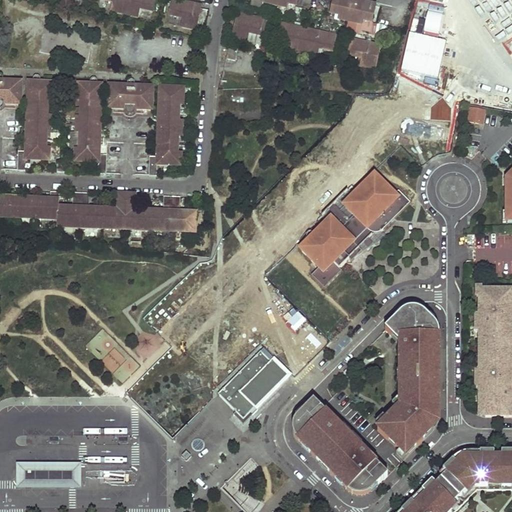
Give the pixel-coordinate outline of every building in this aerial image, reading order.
[(103,0),(114,2),(112,11),(137,17),(139,8),(152,11),(154,0),(103,0)] [(192,4),(174,0),(170,15),(183,18),(181,27),(195,30),(200,11),(191,9),(192,4)] [(262,0),(265,1),(264,4),(287,9),(287,6),(296,8),(297,0),(262,0)] [(345,0),(344,0),(334,0),(332,16),(339,18),(339,21),(361,26),(362,23),(371,25),(375,7),(366,5),(364,11),(360,10),(360,6),(345,2),(345,0)] [(246,22),(237,20),(233,39),(247,42),(249,34),(263,37),(267,21),(247,17),(246,22)] [(301,30),(284,26),(280,41),(293,44),(291,52),(317,58),(319,49),(333,53),(336,38),(317,34),(316,38),(309,36),(300,34),(301,30)] [(372,46),(353,42),(350,57),(364,60),(362,69),(375,72),(379,53),(371,51),(372,46)] [(239,48),(230,46),(227,59),(236,61),(239,48)] [(21,105),(22,82),(12,82),(11,89),(7,88),(7,87),(0,86),(0,100),(6,100),(6,103),(6,104),(21,105)] [(52,84),(40,84),(40,88),(28,87),(28,97),(32,97),(31,102),(28,102),(28,116),(29,116),(28,132),(27,133),(27,146),(28,147),(28,149),(27,149),(26,152),(18,152),(17,166),(21,167),(25,168),(26,160),(34,160),(34,159),(39,159),(39,160),(49,160),(49,148),(47,148),(47,130),(50,130),(50,118),(47,118),(48,100),(51,100),(52,84)] [(101,99),(101,90),(90,90),(90,86),(79,85),(78,101),(82,101),(81,119),(78,119),(77,131),(81,131),(80,149),(77,149),(76,161),(85,162),(85,160),(90,161),(90,162),(99,162),(99,175),(107,175),(107,155),(99,155),(99,151),(97,151),(97,149),(99,148),(100,134),(98,134),(99,118),(100,118),(101,104),(98,104),(98,99),(101,99)] [(151,111),(151,89),(141,88),(140,94),(136,94),(137,92),(122,91),(122,93),(118,93),(119,87),(109,86),(107,109),(123,109),(123,108),(123,105),(136,106),(136,109),(136,110),(151,111)] [(149,178),(156,178),(157,165),(176,165),(179,162),(180,152),(177,151),(178,133),(180,133),(181,120),(178,120),(178,103),(182,103),(182,94),(179,90),(159,89),(159,98),(163,98),(163,105),(159,104),(158,121),(159,121),(159,137),(158,137),(157,150),(159,150),(159,154),(157,154),(157,157),(149,157),(149,178)] [(484,111),(470,108),(468,122),(478,124),(482,121),(484,111)] [(67,174),(67,164),(58,164),(58,173),(67,174)] [(394,197),(375,177),(354,198),(345,207),(355,217),(341,231),(331,221),(329,224),(316,237),(310,242),(301,251),(319,269),(312,276),(325,289),(342,272),(340,270),(350,260),(352,262),(362,252),(354,244),(362,237),(368,230),(370,232),(373,234),(376,234),(378,234),(380,233),(381,233),(384,231),(395,219),(411,204),(399,192),(394,197)] [(0,215),(8,216),(8,218),(15,218),(18,192),(7,191),(7,198),(6,203),(0,203),(0,198),(0,215)] [(179,214),(179,199),(164,198),(163,213),(163,218),(157,217),(157,213),(139,212),(139,217),(133,216),(134,212),(134,196),(118,196),(117,211),(117,216),(111,215),(111,211),(94,210),(94,215),(88,215),(88,210),(89,194),(73,194),(72,209),(72,214),(66,214),(66,209),(58,209),(59,193),(51,193),(51,200),(50,200),(49,205),(44,204),(44,200),(28,199),(27,204),(22,204),(22,199),(22,192),(18,192),(15,218),(18,218),(18,217),(30,217),(30,218),(40,218),(41,217),(52,218),(52,219),(57,219),(57,228),(64,228),(65,226),(71,227),(71,228),(86,229),(87,227),(93,228),(93,229),(109,230),(110,228),(116,229),(116,230),(132,231),(132,230),(139,230),(139,231),(155,232),(155,231),(162,231),(162,232),(178,233),(179,232),(185,232),(185,234),(190,234),(193,230),(194,215),(185,214),(185,218),(179,218),(179,214)] [(354,198),(348,192),(322,217),(329,224),(331,221),(341,231),(355,217),(345,207),(354,198)] [(370,232),(368,230),(362,237),(354,244),(362,252),(369,249),(373,247),(386,239),(380,233),(378,234),(376,234),(373,234),(370,232)] [(316,237),(313,234),(311,233),(309,233),(307,235),(307,236),(307,237),(308,239),(310,242),(316,237)] [(510,292),(480,292),(480,342),(480,369),(480,404),(486,404),(486,415),(486,418),(511,418),(511,369),(511,342),(511,341),(511,317),(506,317),(506,307),(510,307),(510,292)] [(378,431),(406,459),(431,434),(436,428),(439,421),(439,417),(440,336),(439,332),(437,327),(436,326),(423,313),(419,311),(413,310),(410,310),(406,312),(403,314),(386,331),(395,341),(397,340),(402,344),(400,346),(400,401),(402,401),(402,408),(401,409),(401,408),(400,409),(378,431)] [(261,352),(219,395),(237,413),(235,414),(244,424),(248,419),(253,415),(251,413),(255,408),(257,409),(290,376),(274,360),(271,362),(261,352)] [(303,437),(354,488),(358,490),(361,491),(365,490),(367,488),(368,488),(373,483),(377,488),(388,477),(314,402),(303,413),(308,418),(303,424),(301,427),(300,431),(301,433),(301,435),(303,437)] [(308,418),(303,413),(299,418),(296,420),(295,423),(293,428),(293,430),(294,434),(295,437),(297,441),(349,494),(354,496),(357,497),(361,497),(364,497),(368,495),(371,494),(373,492),(377,488),(373,483),(368,488),(367,488),(365,490),(361,491),(358,490),(354,488),(303,437),(301,435),(301,433),(300,431),(301,427),(303,424),(308,418)] [(456,511),(477,492),(482,487),(487,492),(511,491),(511,453),(473,453),(471,453),(467,453),(464,454),(462,455),(458,457),(456,459),(453,461),(402,511),(456,511)] [(81,464),(17,465),(17,490),(81,489),(81,464)]
